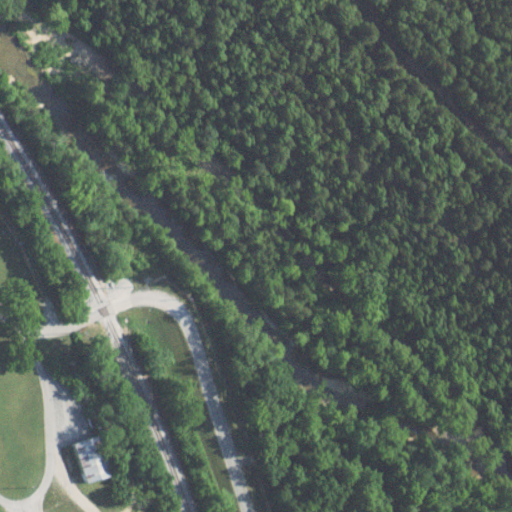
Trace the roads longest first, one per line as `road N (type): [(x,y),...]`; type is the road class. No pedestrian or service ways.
road 1 (residential): [(244,511),(202,369),(174,308),(146,299),(71,330),(16,332)]
road 2 (residential): [(38,511),(49,407),(35,357),(0,312)]
